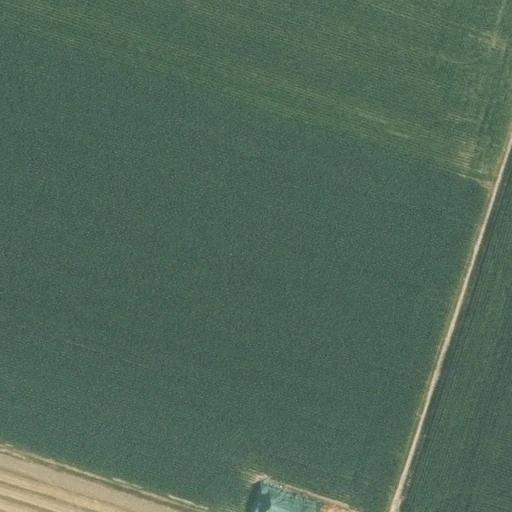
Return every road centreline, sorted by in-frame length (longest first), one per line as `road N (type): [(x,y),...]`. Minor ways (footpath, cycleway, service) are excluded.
road 1 (track): [(511,145),(394,511)]
road 2 (track): [(195,511),(0,448)]
